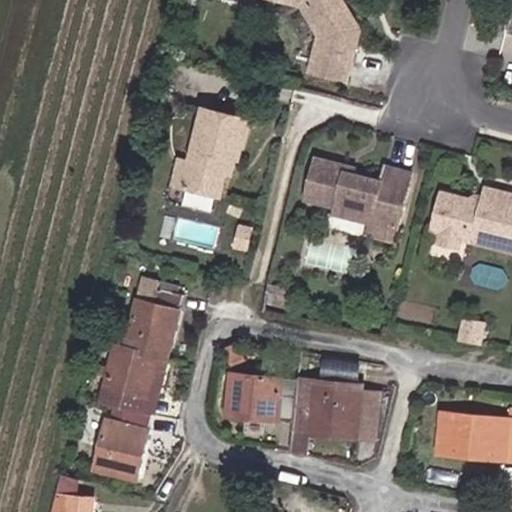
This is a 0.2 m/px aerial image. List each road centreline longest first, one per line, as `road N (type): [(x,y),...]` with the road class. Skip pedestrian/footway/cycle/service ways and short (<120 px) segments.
road 1 (residential): [(413,361),(230,325),(212,327),(203,343),(190,425),(198,442),(377,493)]
road 2 (residential): [(465,0),(455,71),(470,102),(511,120)]
road 3 (residential): [(377,493),(413,361)]
